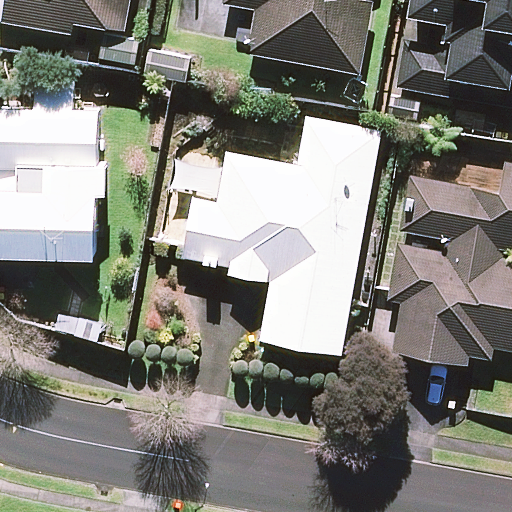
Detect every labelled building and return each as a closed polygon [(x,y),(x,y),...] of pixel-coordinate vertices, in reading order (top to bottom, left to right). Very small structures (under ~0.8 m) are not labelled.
[(12,0),(9,21),(77,32),(79,21),(129,29),(133,0),(12,0)] [(228,0),(228,2),(261,7),(254,53),(365,72),(376,0),(228,0)] [(511,0),(417,0),(415,16),(453,21),(450,43),(407,38),(400,89),(490,101),(493,81),(511,83),(511,0)] [(145,38),(103,33),(100,61),(141,65),(145,38)] [(197,50),(150,46),(148,77),(195,80),(197,50)] [(76,92),(46,91),(46,108),(0,107),(0,252),(103,255),(107,110),(75,109),(76,92)] [(384,130),(311,117),(303,165),(232,153),(223,201),(198,197),(188,256),(235,264),(233,271),(276,278),(266,338),(346,352),(384,130)] [(511,160),(416,148),(396,298),(406,299),(399,352),(470,361),(472,344),(511,349),(511,160)]
